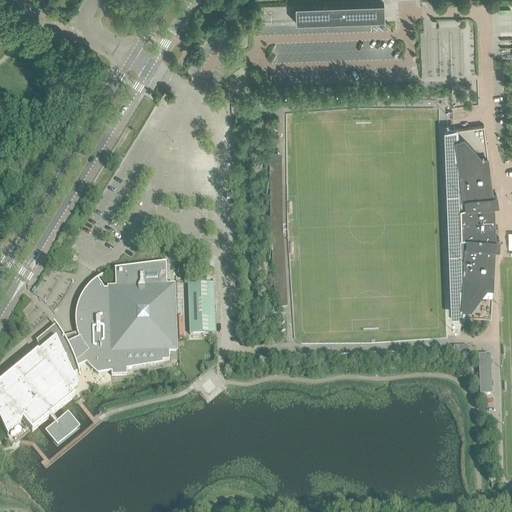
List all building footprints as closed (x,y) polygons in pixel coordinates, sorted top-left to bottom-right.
[(384,3),(295,7),(296,24),(384,20),(384,3)] [(259,19),(260,35),(281,34),(280,18),(274,18),(273,15),(270,15),(270,18),(259,19)] [(456,149),(462,196),(492,195),(483,126),(454,130),(456,149)] [(459,219),(459,220),(459,226),(460,227),(461,238),(460,238),(460,249),(464,249),(494,248),(498,248),(499,239),(494,238),(493,204),(497,204),(496,194),(492,195),(462,196),(458,197),(459,208),(460,218),(459,219)] [(491,317),(494,248),(464,249),(462,296),(461,316),(491,317)] [(68,340),(70,344),(77,368),(86,364),(87,365),(91,369),(95,374),(98,376),(98,375),(101,374),(111,373),(111,377),(126,376),(126,370),(162,364),(162,362),(169,361),(169,352),(176,352),(173,286),(166,286),(165,264),(166,264),(114,270),(114,271),(114,270),(115,288),(108,288),(108,290),(103,290),(95,282),(102,278),(102,277),(99,279),(92,283),(86,289),(84,289),(84,292),(84,293),(79,300),(77,307),(75,315),(75,323),(76,331),(78,339),(79,340),(76,342),(74,337),(68,340)] [(189,335),(212,335),(214,335),(213,285),(187,286),(189,335)] [(36,342),(40,352),(72,376),(77,373),(77,375),(79,374),(77,368),(70,344),(67,346),(61,335),(53,324),(53,325),(54,327),(36,342)] [(32,433),(48,419),(51,416),(74,397),(71,393),(78,388),(72,376),(40,352),(38,354),(37,353),(0,383),(0,423),(7,438),(6,435),(22,421),(32,433)] [(478,356),(478,366),(479,396),(491,395),(490,355),(478,356)] [(58,425),(51,416),(48,419),(55,427),(47,434),(57,446),(77,429),(67,417),(58,425)]
